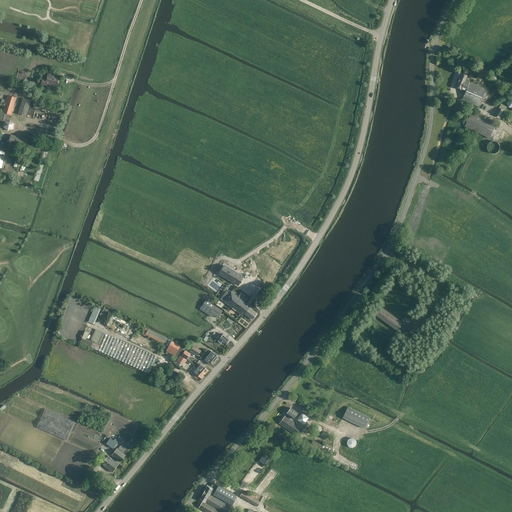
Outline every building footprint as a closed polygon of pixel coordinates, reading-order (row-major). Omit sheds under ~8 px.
[(465,81),(467,76),(462,74),(456,88),(465,92),(462,100),(479,107),(487,90),(465,81)] [(60,78),(55,77),(53,77),(53,76),(48,75),(47,79),(43,79),(41,85),(47,86),(47,84),(58,86),(60,78)] [(11,115),(16,98),(8,96),(3,113),(1,112),(0,114),(0,120),(3,122),(8,120),(10,115),(11,115)] [(31,101),(23,98),(18,114),(26,116),(31,101)] [(498,108),(494,115),(499,118),(503,111),(498,108)] [(489,138),(496,124),(471,112),(465,127),(489,138)] [(27,147),(28,139),(11,135),(8,145),(15,147),(15,144),(21,146),(21,148),(23,149),(23,146),(27,147)] [(499,148),(499,146),(498,145),(498,144),(496,143),(495,142),(493,142),(492,142),(491,142),(489,144),(488,145),(488,146),(487,147),(487,148),(487,149),(488,150),(488,151),(489,152),(490,153),(491,154),(492,154),(493,154),(494,154),(495,154),(496,153),(497,153),(498,152),(499,151),(499,149),(499,148)] [(243,277),(224,266),(221,271),(227,275),(226,278),(229,280),(238,286),(243,277)] [(243,315),(245,314),(249,308),(250,306),(245,303),(247,300),(241,295),(239,297),(231,292),(229,294),(226,298),(225,301),(234,308),(233,308),(236,311),(236,310),(243,315)] [(200,309),(208,315),(210,313),(218,318),(222,311),(206,300),(200,309)] [(95,306),(89,322),(94,324),(100,308),(95,306)] [(402,320),(382,306),(376,314),(395,329),(402,320)] [(257,314),(249,308),(245,314),(253,320),(257,314)] [(103,311),(100,317),(106,320),(109,314),(103,311)] [(97,350),(105,333),(98,331),(93,342),(91,347),(97,350)] [(105,333),(97,350),(149,373),(157,357),(105,333)] [(149,336),(166,345),(168,346),(167,347),(169,348),(168,350),(174,354),(180,344),(172,340),(172,341),(172,342),(171,343),(169,342),(168,341),(168,342),(151,333),(149,336)] [(230,340),(223,334),(221,336),(220,335),(218,338),(220,339),(219,339),(218,341),(221,344),(223,342),(225,344),(230,340)] [(91,347),(93,342),(82,338),(80,342),(91,347)] [(193,345),(192,346),(190,350),(197,355),(201,351),(193,345)] [(184,350),(181,355),(185,359),(189,353),(184,350)] [(219,357),(218,357),(212,352),(205,360),(208,362),(209,360),(213,364),(219,357)] [(189,362),(182,356),(177,362),(181,365),(182,364),(183,365),(185,363),(187,364),(189,362)] [(200,366),(198,368),(205,374),(208,371),(203,366),(204,365),(200,361),(198,363),(200,366)] [(201,378),(205,375),(205,374),(198,368),(195,367),(193,369),(195,371),(194,372),(201,378)] [(370,417),(348,407),(343,418),(364,428),(370,417)] [(285,416),(279,423),(296,435),(301,428),(289,419),(291,417),(293,419),(298,413),(291,408),(286,414),(289,416),(288,418),(285,416)] [(297,420),(304,424),(308,418),(302,413),(297,420)] [(40,428),(67,439),(69,434),(69,435),(74,422),(74,421),(68,418),(67,424),(64,423),(62,423),(59,422),(58,423),(57,423),(49,422),(48,422),(45,421),(44,423),(42,428),(42,423),(40,427),(40,428)] [(355,441),(355,439),(355,438),(355,437),(354,436),(352,435),(351,435),(350,435),(348,435),(347,435),(347,436),(346,436),(345,437),(344,438),(344,440),(344,442),(345,444),(347,446),(349,446),(350,446),(352,446),(354,445),(354,444),(355,443),(355,442),(355,441)] [(327,457),(332,447),(323,443),(322,445),(320,444),(313,440),(312,442),(298,436),(296,441),(327,457)] [(113,449),(117,443),(110,438),(106,444),(113,449)] [(117,449),(112,455),(120,462),(129,451),(121,444),(118,449),(117,449)] [(102,464),(112,472),(119,464),(108,456),(102,464)] [(219,486),(213,495),(232,505),(236,498),(235,495),(219,486)] [(210,494),(213,489),(207,487),(200,499),(203,501),(203,502),(202,502),(199,508),(206,511),(228,511),(231,506),(210,494)] [(258,506),(260,501),(243,491),(240,496),(258,506)]
